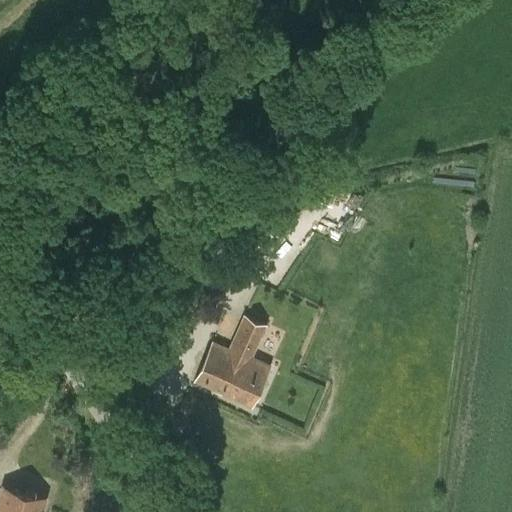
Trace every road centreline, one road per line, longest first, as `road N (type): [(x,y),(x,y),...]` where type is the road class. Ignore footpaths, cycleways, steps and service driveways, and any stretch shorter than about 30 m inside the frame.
road 1 (tertiary): [(54,347),(418,0)]
road 2 (unclassified): [(166,511),(54,347)]
